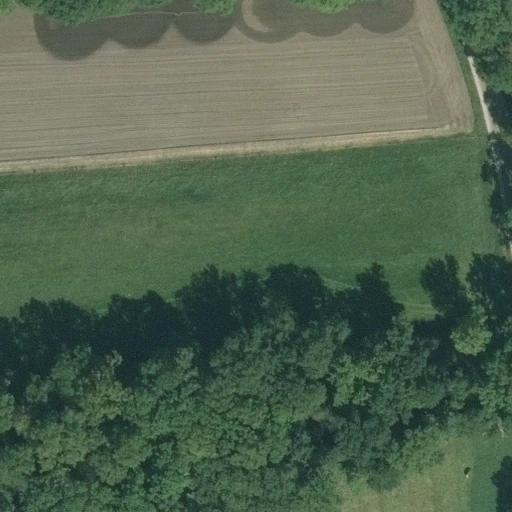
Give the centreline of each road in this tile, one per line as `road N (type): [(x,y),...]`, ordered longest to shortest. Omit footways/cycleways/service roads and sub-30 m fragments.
road 1 (track): [(102,511),(511,384)]
road 2 (tertiary): [(511,204),(457,0)]
